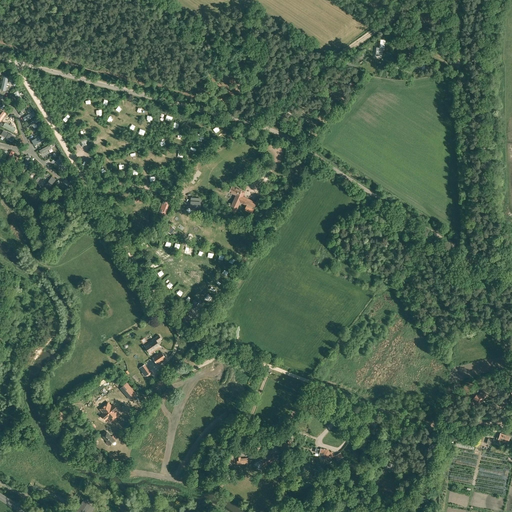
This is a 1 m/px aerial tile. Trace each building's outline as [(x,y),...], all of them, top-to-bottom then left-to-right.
[(427,21),(432,16),(430,14),(433,12),(431,9),(429,11),(428,9),(423,12),(426,16),(424,17),(427,21)] [(384,48),(385,43),(382,43),(381,48),(377,47),(376,55),(382,56),(383,48),(384,48)] [(410,64),(411,69),(417,68),(417,67),(425,66),(424,63),(420,64),(419,61),(418,61),(418,60),(416,61),(416,63),(410,64)] [(24,100),(17,90),(13,93),(20,103),(24,100)] [(32,114),(24,109),(22,112),(30,118),(32,114)] [(36,124),(33,120),(26,126),(28,130),(36,124)] [(16,128),(5,122),(3,126),(14,132),(16,128)] [(51,149),(49,145),(39,150),(40,154),(51,149)] [(67,168),(59,158),(56,161),(63,171),(67,168)] [(69,181),(66,178),(59,185),(62,188),(69,181)] [(251,213),(254,207),(252,206),(254,202),(242,196),(244,192),(241,191),(232,186),(230,192),(236,195),(230,209),(235,212),(240,202),(247,205),(244,210),(251,213)] [(198,206),(198,197),(189,197),(189,206),(198,206)] [(168,201),(164,199),(159,212),(164,214),(168,201)] [(428,313),(424,314),(427,323),(432,322),(431,316),(428,317),(428,313)] [(157,342),(161,339),(159,335),(144,345),(150,354),(161,347),(157,342)] [(166,358),(161,351),(153,357),(157,364),(166,358)] [(136,394),(127,383),(122,387),(131,398),(136,394)] [(477,395),(473,400),(478,404),(486,394),(482,391),(478,396),(477,395)] [(114,409),(116,408),(113,404),(111,406),(107,401),(99,408),(102,412),(100,414),(105,419),(106,417),(110,421),(118,414),(114,409)] [(375,428),(370,424),(366,428),(370,433),(375,428)] [(109,446),(116,439),(113,436),(112,437),(106,431),(102,435),(108,441),(106,443),(109,446)] [(500,433),(498,440),(493,439),(492,442),(499,445),(501,440),(508,443),(510,436),(500,433)] [(315,452),(319,454),(324,456),(325,459),(330,456),(331,457),(334,456),(332,451),(330,452),(328,452),(328,450),(324,449),(324,450),(321,449),(321,450),(316,448),(315,452)] [(272,459),(273,458),(271,455),(270,456),(269,454),(261,460),(264,466),(270,462),(270,461),(272,459)] [(394,464),(385,462),(383,469),(392,471),(394,464)] [(419,496),(419,499),(425,500),(426,497),(427,491),(420,490),(419,496)] [(82,511),(83,510),(85,511),(86,511),(91,506),(84,501),(79,510),(82,511)]
